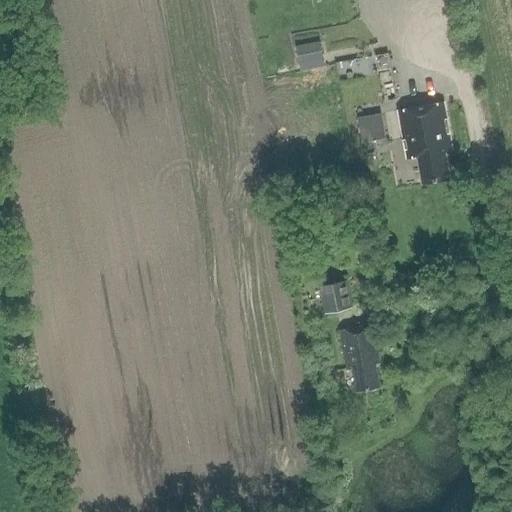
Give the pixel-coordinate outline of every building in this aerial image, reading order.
[(300,67),(325,64),(322,40),(297,43),(300,67)] [(447,152),(452,151),(444,104),(397,112),(406,159),(418,157),(422,183),(426,182),(426,183),(450,178),(446,153),(447,153),(447,152)] [(363,141),(387,137),(383,112),(358,116),(363,141)] [(353,309),(347,281),(319,286),(325,314),(353,309)] [(378,353),(381,352),(376,325),(340,331),(347,370),(352,369),(357,391),(380,387),(376,364),(380,363),(378,353)]
